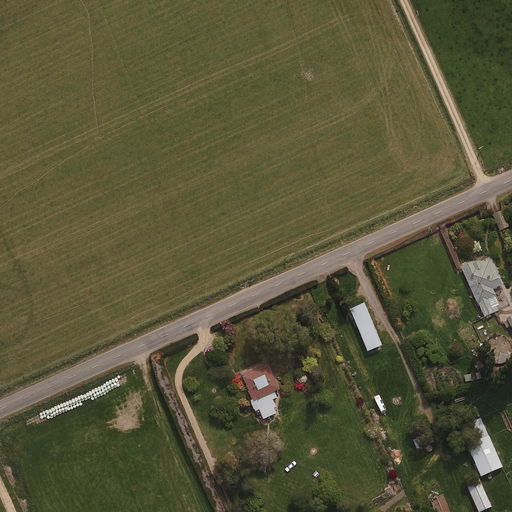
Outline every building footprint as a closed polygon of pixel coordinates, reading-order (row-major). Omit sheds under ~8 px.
[(509,227),(503,211),(494,215),(500,231),(509,227)] [(481,258),(461,267),(477,305),(479,304),(485,318),(500,312),(497,307),(500,306),(493,290),(504,285),(497,268),(496,269),(491,258),(482,261),(481,258)] [(382,346),(365,304),(351,310),(368,352),(382,346)] [(214,346),(208,333),(198,338),(203,350),(214,346)] [(270,364),(244,375),(253,399),(249,401),(254,413),(259,411),(262,420),(276,414),(274,408),(276,407),(274,401),(278,399),(276,393),(280,391),(270,364)] [(472,374),(464,374),(465,382),(473,382),(472,374)] [(503,468),(481,418),(471,422),(478,439),(467,444),(481,477),(503,468)] [(481,511),(492,507),(479,480),(467,485),(478,511),(481,511)]
